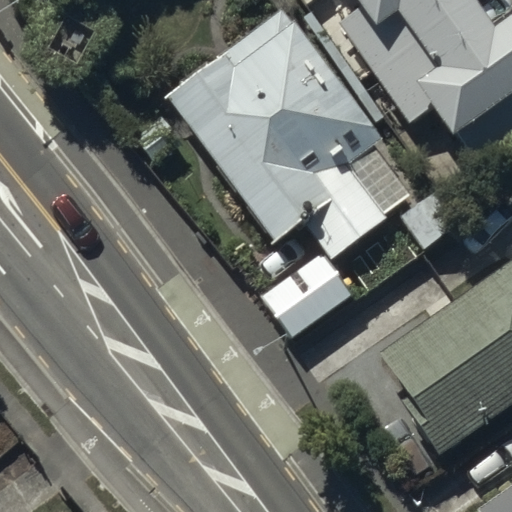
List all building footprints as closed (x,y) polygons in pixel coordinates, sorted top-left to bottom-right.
[(168,0),(126,0),(140,47),(179,35),(168,0)] [(350,0),(333,12),(407,118),(433,100),(469,152),(511,121),(511,0),(501,0),(485,11),(477,0),(350,0)] [(280,3),(164,90),(273,235),(299,215),(328,253),(383,212),(344,160),(378,134),(280,3)] [(511,249),(378,345),(418,402),(407,410),(435,448),(511,393),(511,249)] [(312,254),(251,302),(284,343),(344,295),(312,254)] [(511,511),(511,478),(474,505),(478,511),(511,511)]
